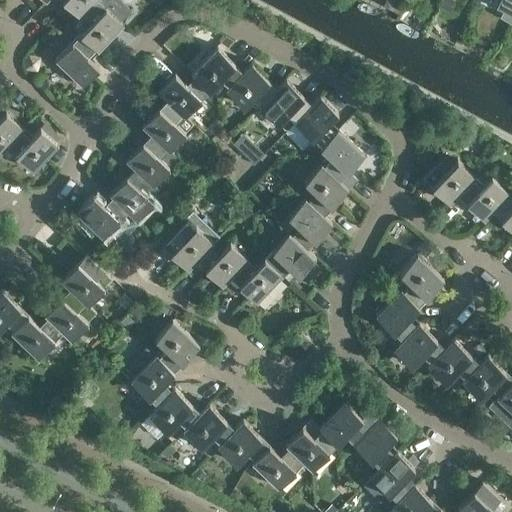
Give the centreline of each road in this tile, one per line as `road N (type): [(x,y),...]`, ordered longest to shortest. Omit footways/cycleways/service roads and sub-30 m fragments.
road 1 (residential): [(388,200),(403,139),(395,121),(202,10),(184,9),(155,30),(90,142)]
road 2 (residential): [(229,324),(122,267),(40,201)]
road 3 (residential): [(511,461),(338,361)]
road 4 (residential): [(338,361),(349,266),(388,200)]
road 5 (secondary): [(139,511),(0,439)]
road 6 (residential): [(286,366),(268,406),(222,370),(229,324)]
